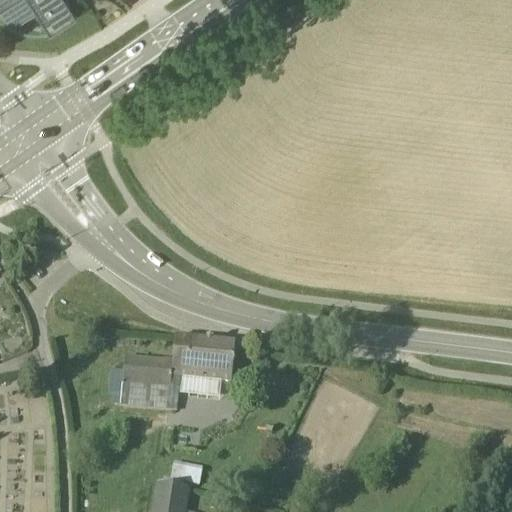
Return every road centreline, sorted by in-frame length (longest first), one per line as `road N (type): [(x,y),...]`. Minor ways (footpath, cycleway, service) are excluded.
road 1 (secondary): [(511,353),(232,312),(158,283),(99,237)]
road 2 (unclassified): [(99,237),(42,294),(33,315),(59,413),(64,511)]
road 3 (primary): [(34,138),(232,0)]
road 4 (secondary): [(15,152),(52,201),(99,237)]
